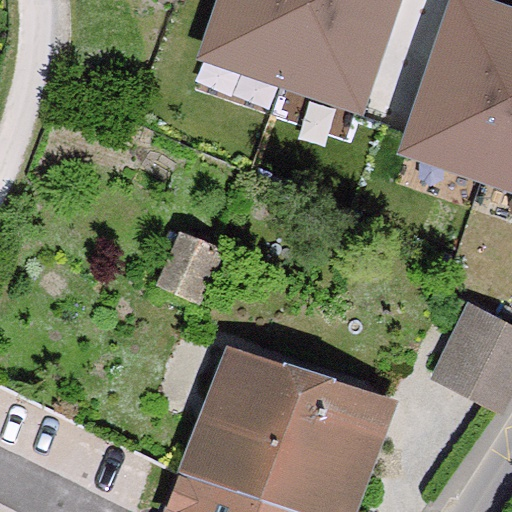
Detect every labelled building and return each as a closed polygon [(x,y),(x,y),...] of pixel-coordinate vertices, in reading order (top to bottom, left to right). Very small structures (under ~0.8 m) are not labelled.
[(228,0),(209,55),(357,107),(394,0),(228,0)] [(511,17),(461,0),(460,0),(409,149),(511,184),(511,17)] [(189,233),(164,285),(199,301),(222,248),(189,233)] [(511,328),(474,309),(440,377),(497,406),(511,376),(511,328)] [(238,367),(190,490),(253,511),(340,511),(378,413),(238,367)] [(253,511),(190,490),(181,511),(253,511)]
